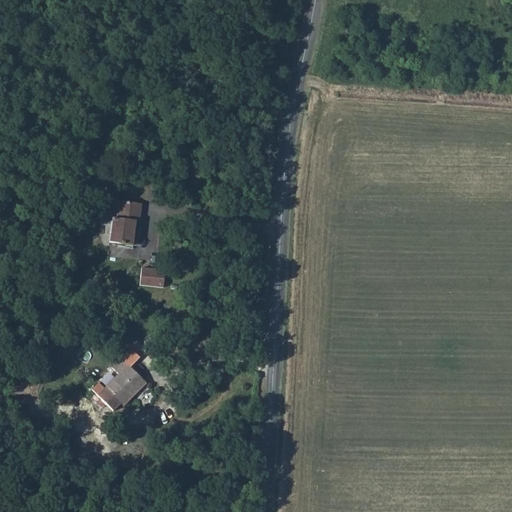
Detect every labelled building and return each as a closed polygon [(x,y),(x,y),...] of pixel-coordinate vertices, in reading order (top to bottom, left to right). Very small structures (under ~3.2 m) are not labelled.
[(110,241),(132,245),(133,221),(139,221),(141,204),(119,201),(117,217),(112,217),(110,241)] [(138,286),(154,288),(155,271),(139,270),(138,286)] [(155,271),(154,288),(162,288),(163,273),(155,271)] [(101,339),(97,353),(106,355),(110,342),(101,339)] [(94,342),(85,342),(85,359),(94,360),(94,342)] [(116,377),(109,370),(100,378),(107,385),(104,388),(98,383),(93,388),(114,409),(121,402),(133,390),(131,388),(134,386),(138,391),(147,382),(122,357),(112,366),(119,373),(116,377)] [(112,366),(109,370),(116,377),(119,373),(112,366)] [(133,390),(121,402),(123,404),(138,391),(134,386),(131,388),(133,390)]
